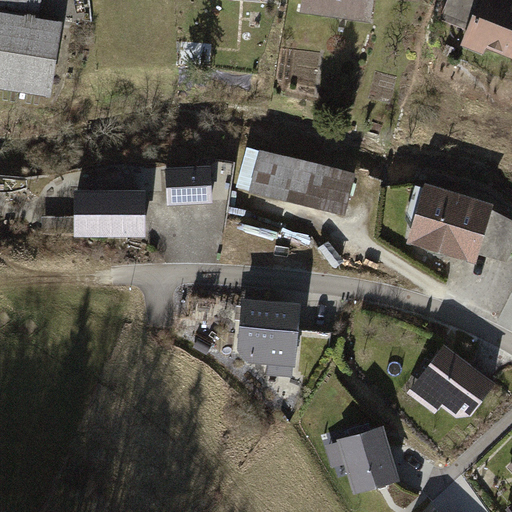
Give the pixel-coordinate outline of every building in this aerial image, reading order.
[(0,0),(0,9),(34,15),(37,0),(0,0)] [(291,0),(290,11),(360,19),(363,0),(291,0)] [(511,0),(468,0),(455,41),(511,59),(511,0)] [(0,85),(40,91),(51,20),(0,12),(0,85)] [(350,167),(244,145),(237,189),(342,210),(350,167)] [(211,161),(168,164),(170,202),(213,199),(211,161)] [(479,205),(409,186),(395,239),(464,257),(479,205)] [(147,187),(77,187),(77,233),(147,232),(147,187)] [(293,299),(232,297),(230,357),(264,358),(264,374),(290,375),(293,299)] [(481,383),(433,343),(403,384),(451,423),(481,383)] [(383,423),(338,437),(355,490),(400,476),(383,423)] [(511,457),(503,466),(511,474),(511,457)]
